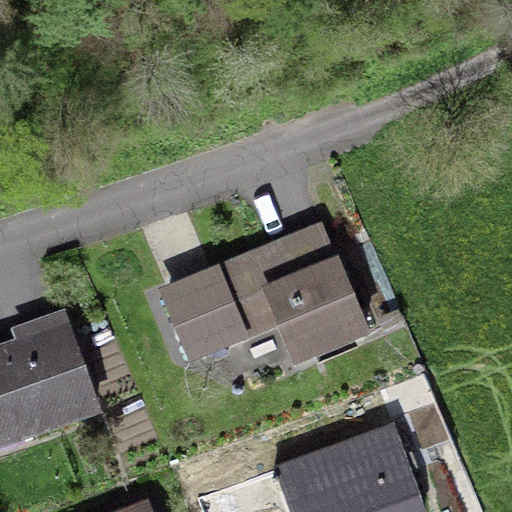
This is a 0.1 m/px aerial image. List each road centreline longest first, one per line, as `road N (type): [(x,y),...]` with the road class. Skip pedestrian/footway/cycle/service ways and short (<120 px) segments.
road 1 (residential): [(0,245),(326,130)]
road 2 (track): [(326,130),(511,41)]
